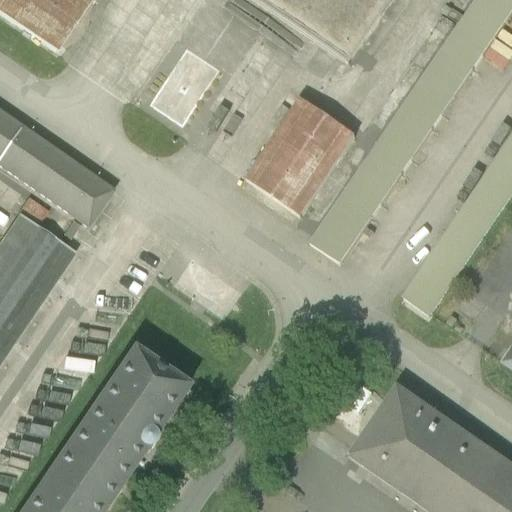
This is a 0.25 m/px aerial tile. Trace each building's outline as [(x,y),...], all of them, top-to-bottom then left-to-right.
[(0,0),(0,14),(61,56),(99,0),(0,0)] [(257,0),(352,65),(396,0),(257,0)] [(511,0),(478,0),(310,247),(339,267),(511,13),(511,0)] [(301,99),(244,182),(299,219),(355,135),(301,99)] [(0,119),(0,171),(86,229),(110,192),(0,119)] [(511,147),(402,304),(430,323),(511,205),(511,147)] [(19,218),(0,245),(0,363),(73,254),(19,218)] [(136,351),(27,511),(111,511),(194,390),(136,351)] [(511,511),(511,466),(401,389),(353,457),(431,511),(511,511)]
